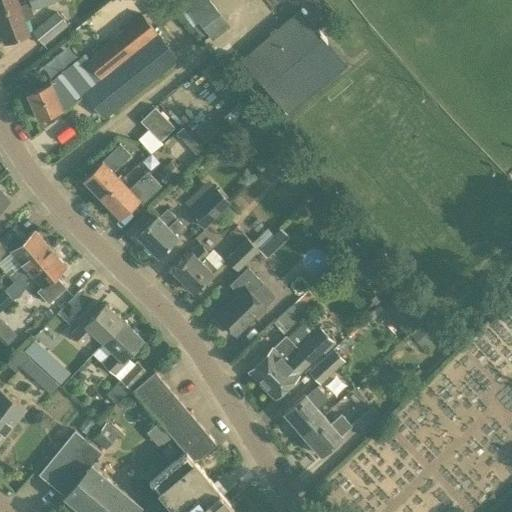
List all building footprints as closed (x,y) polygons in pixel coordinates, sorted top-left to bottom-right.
[(0,0),(0,10),(17,4),(15,0),(0,0)] [(53,0),(29,0),(33,9),(54,2),(53,0)] [(211,40),(229,26),(208,0),(188,0),(186,2),(183,4),(211,40)] [(17,6),(17,4),(0,10),(0,32),(3,42),(27,34),(23,21),(34,17),(29,2),(17,6)] [(55,10),(31,31),(43,44),(67,24),(55,10)] [(240,60),(287,116),(346,66),(316,31),(299,10),(240,60)] [(82,55),(49,82),(25,93),(37,120),(61,109),(60,108),(98,78),(120,105),(178,59),(141,13),(85,58),(82,55)] [(159,141),(174,127),(154,107),(139,121),(159,141)] [(208,114),(192,130),(205,144),(221,129),(208,114)] [(261,133),(266,127),(261,123),(256,130),(261,133)] [(200,149),(181,127),(175,132),(175,131),(162,143),(163,144),(162,145),(167,150),(181,137),(196,153),(200,149)] [(101,160),(101,161),(82,179),(100,198),(119,180),(111,172),(129,154),(118,143),(101,160)] [(166,185),(179,171),(169,162),(156,175),(166,185)] [(119,180),(100,198),(120,218),(137,201),(141,205),(161,185),(146,170),(128,189),(119,180)] [(203,228),(230,201),(214,185),(214,186),(206,179),(184,202),(190,208),(187,212),(203,228)] [(0,206),(8,199),(0,189),(0,206)] [(167,208),(157,216),(156,215),(136,235),(145,244),(143,246),(150,253),(152,251),(157,256),(177,236),(176,236),(185,227),(167,208)] [(269,224),(253,244),(269,256),(284,235),(269,224)] [(34,230),(22,239),(12,228),(0,237),(0,265),(12,279),(49,248),(34,230)] [(258,249),(246,237),(225,259),(238,270),(258,249)] [(200,243),(191,251),(170,271),(181,282),(180,283),(187,291),(189,290),(192,292),(212,272),(211,272),(224,260),(213,248),(208,252),(200,243)] [(65,266),(49,248),(12,279),(20,289),(26,283),(23,280),(29,274),(40,287),(36,290),(48,303),(66,287),(55,275),(65,266)] [(228,285),(236,293),(214,315),(233,335),(262,307),(249,293),(260,283),(246,268),(228,285)] [(3,289),(0,292),(0,310),(12,299),(3,289)] [(306,290),(272,321),(283,333),(316,301),(306,290)] [(379,307),(404,331),(419,316),(393,292),(379,307)] [(104,303),(87,321),(84,319),(70,332),(82,344),(93,334),(102,342),(123,321),(104,303)] [(371,311),(364,318),(368,322),(375,315),(371,311)] [(102,342),(111,351),(101,362),(114,374),(128,359),(125,356),(141,338),(123,321),(102,342)] [(285,334),(272,347),(271,347),(247,371),(273,398),(298,374),(333,339),(320,326),(298,347),(285,334)] [(35,336),(22,349),(32,360),(45,347),(35,336)] [(58,385),(19,348),(16,353),(6,363),(15,371),(20,365),(50,393),(58,385)] [(333,348),(308,371),(319,383),(344,359),(333,348)] [(137,361),(120,379),(130,389),(148,370),(137,361)] [(213,483),(195,461),(216,444),(154,371),(131,390),(183,452),(146,483),(170,511),(236,511),(229,503),(229,502),(221,493),(213,483)] [(317,386),(305,396),(304,394),(282,413),(301,434),(322,415),(315,406),(326,397),(317,386)] [(0,440),(24,409),(0,390),(0,440)] [(372,405),(352,422),(362,434),(382,416),(372,405)] [(330,424),(322,415),(301,434),(319,455),(341,437),(339,435),(350,425),(341,414),(330,424)] [(92,438),(105,449),(118,433),(105,422),(92,438)] [(107,507),(121,490),(91,465),(101,452),(73,430),(37,474),(63,495),(63,496),(81,511),(91,511),(101,501),(107,507)] [(160,450),(166,457),(174,452),(168,444),(160,450)] [(101,501),(91,511),(145,511),(146,510),(139,505),(121,490),(107,507),(101,501)]
